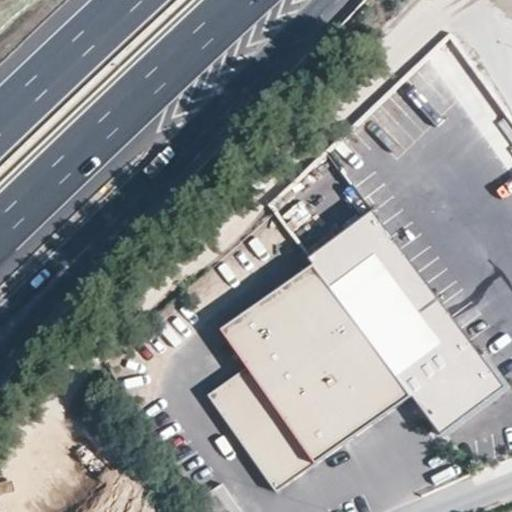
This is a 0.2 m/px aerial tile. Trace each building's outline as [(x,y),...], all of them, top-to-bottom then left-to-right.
[(362,120),(349,132),(373,157),(386,145),(362,120)] [(339,141),(326,153),(350,178),(363,166),(339,141)] [(297,183),(283,195),(307,220),(320,208),(297,183)] [(505,385),(373,210),(309,257),(441,433),(505,385)] [(208,392),(246,447),(376,355),(317,271),(223,334),(243,367),(208,392)] [(303,447),(395,381),(376,355),(246,447),(276,491),(313,464),(308,458),(303,447)] [(402,391),(395,381),(303,447),(308,458),(402,391)] [(237,511),(222,488),(200,500),(207,511),(237,511)]
